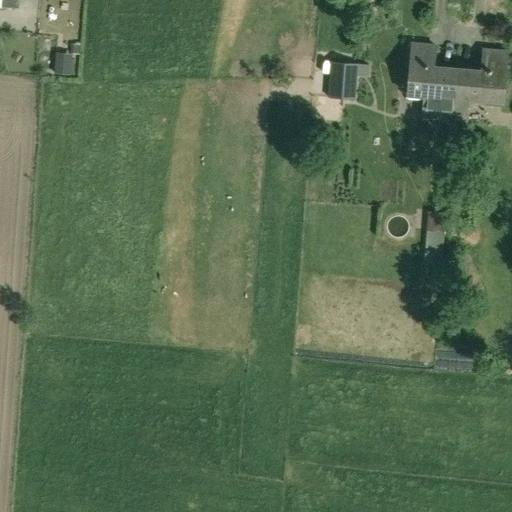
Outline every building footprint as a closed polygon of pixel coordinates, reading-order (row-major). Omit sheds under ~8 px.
[(72,44),(72,53),(80,54),(81,44),(72,44)] [(412,45),(409,96),(422,97),(421,118),(443,119),(454,120),(456,99),(458,69),(435,68),(436,47),(412,45)] [(456,99),(454,120),(467,121),(469,102),(471,102),(471,99),(505,101),(508,50),(484,49),(483,70),(458,69),(456,99)] [(72,56),(56,55),(54,72),(71,73),(72,56)] [(355,100),(357,64),(331,61),(329,99),(355,100)]
